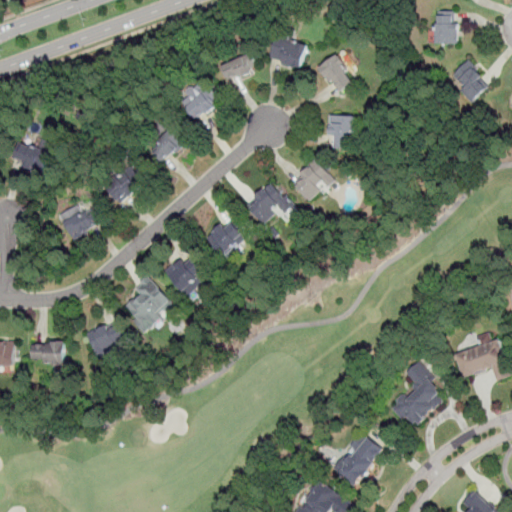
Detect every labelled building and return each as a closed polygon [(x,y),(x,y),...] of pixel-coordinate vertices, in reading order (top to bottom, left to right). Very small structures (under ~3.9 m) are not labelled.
[(455,24),(460,24),(460,33),(459,33),(459,44),(438,44),(438,24),(440,24),(440,13),(455,13),(455,24)] [(296,36),(294,42),(308,46),(302,67),(295,65),(295,67),(282,64),(283,60),(273,57),(278,40),(280,40),(283,32),(296,36)] [(254,72),(242,78),(240,74),(230,79),(225,69),(252,54),(258,65),(252,69),(254,72)] [(339,56),(340,57),(342,56),(347,63),(345,64),(351,71),(347,74),(354,83),(342,92),(332,78),(329,81),(321,69),(339,56)] [(488,88),(474,102),(463,91),(468,86),(457,75),(470,62),(484,77),(481,81),(488,88)] [(221,106),(213,114),(210,111),(201,118),(192,108),(198,102),(191,94),(208,79),(224,97),(220,101),(222,102),(219,105),(221,106)] [(355,135),(350,135),(350,148),(334,148),(335,134),(332,134),(332,116),(356,117),(355,135)] [(189,144),(172,158),(170,155),(163,161),(153,149),(163,142),(161,139),(176,127),(189,144)] [(21,142),(33,147),(33,145),(51,153),(42,174),(24,167),(26,163),(15,158),(21,142)] [(339,181),(332,188),(328,182),(323,186),(326,190),(314,201),(298,184),(307,175),(307,174),(314,167),(313,166),(320,159),(339,181)] [(132,167),(148,183),(132,198),(130,195),(122,203),(105,186),(117,175),(122,180),(129,173),(127,171),(132,167)] [(275,183),(287,198),(288,197),(296,207),(286,214),(281,207),(275,212),(277,215),(266,224),(250,204),(275,183)] [(88,210),(91,216),(97,212),(103,222),(92,229),(93,232),(84,238),(83,236),(77,240),(67,222),(88,210)] [(235,223),(245,234),(237,240),(239,242),(224,255),(209,238),(222,227),(225,231),(235,223)] [(205,270),(197,276),(204,284),(188,297),(168,273),(177,266),(178,268),(185,262),(188,265),(195,259),(205,270)] [(156,288),(161,293),(164,291),(176,306),(168,313),(167,311),(163,315),(166,319),(149,333),(139,322),(142,319),(131,306),(139,299),(141,301),(156,288)] [(120,325),(130,343),(101,359),(87,334),(99,328),(100,331),(107,327),(109,331),(120,325)] [(490,334),(493,342),(500,340),(511,372),(511,375),(499,381),(494,367),(467,377),(458,355),(483,346),(480,337),(490,334)] [(0,341),(18,342),(16,366),(0,365),(0,341)] [(65,343),(66,364),(62,364),(62,367),(56,367),(55,363),(36,364),(36,346),(48,346),(48,344),(54,344),(54,343),(65,343)] [(439,395),(445,402),(436,410),(435,409),(426,418),(427,419),(420,425),(417,422),(415,424),(408,417),(404,420),(393,409),(399,404),(400,400),(405,395),(410,399),(418,392),(415,389),(414,385),(417,382),(408,374),(420,362),(437,380),(434,382),(443,391),(439,395)] [(385,449),(375,462),(376,463),(359,485),(337,469),(345,458),(349,461),(353,456),(356,458),(360,453),(352,447),(361,436),(364,438),(367,435),(385,449)] [(323,482),(356,503),(350,511),(334,511),(333,511),(332,511),(298,511),(302,507),(304,509),(309,501),(310,502),(315,495),(313,493),(312,491),(314,488),(317,487),(319,488),(323,482)] [(475,511),(476,511),(469,505),(474,500),(473,499),(480,490),(504,511),(475,511)]
